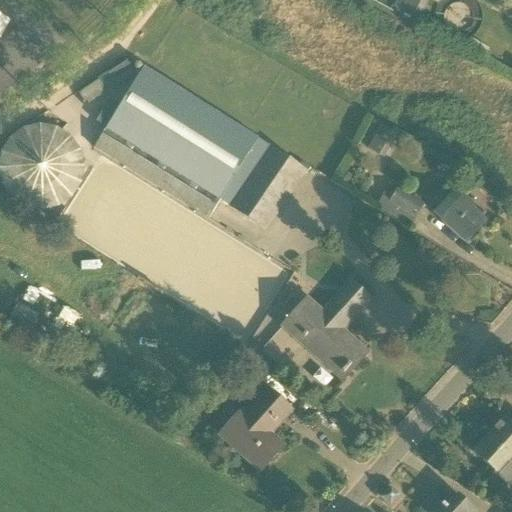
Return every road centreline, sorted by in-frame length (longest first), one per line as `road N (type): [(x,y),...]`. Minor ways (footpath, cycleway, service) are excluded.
road 1 (unclassified): [(338,511),(511,325)]
road 2 (track): [(0,127),(109,52),(156,0)]
